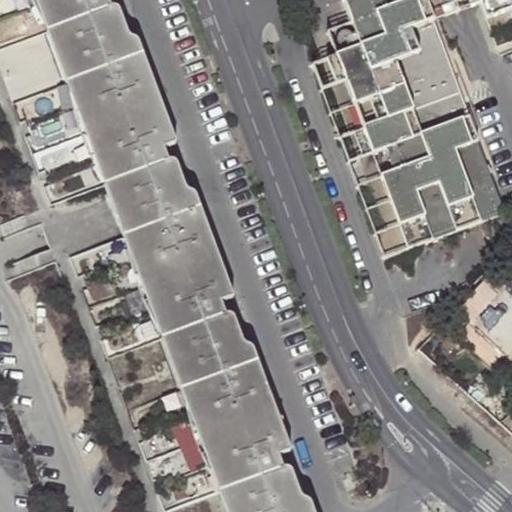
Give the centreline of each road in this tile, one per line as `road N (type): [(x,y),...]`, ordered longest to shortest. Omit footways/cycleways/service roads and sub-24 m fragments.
road 1 (secondary): [(201,0),(337,354),(387,444),(417,476)]
road 2 (secondary): [(420,427),(368,353),(324,257),(230,4)]
road 3 (secondary): [(511,507),(420,427)]
